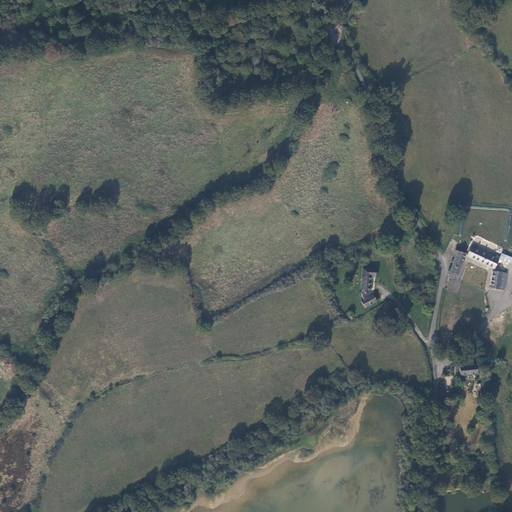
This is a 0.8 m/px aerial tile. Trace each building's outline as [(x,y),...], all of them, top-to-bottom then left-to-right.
[(494,267),(498,259),(471,246),(467,255),(494,267)] [(456,250),(454,255),(456,255),(450,271),(451,271),(459,274),(465,253),(456,250)] [(511,257),(505,254),(502,261),(511,263),(511,257)] [(375,268),(363,268),(362,280),(361,292),(364,299),(361,301),(364,307),(377,300),(373,294),(371,296),(370,294),(372,276),(375,276),(375,268)] [(459,274),(451,271),(449,278),(456,280),(459,274)] [(491,287),(499,289),(502,272),(494,271),(491,287)] [(460,372),(460,374),(478,373),(477,360),(473,360),(473,357),(464,357),(464,365),(455,365),(456,373),(460,372)]
